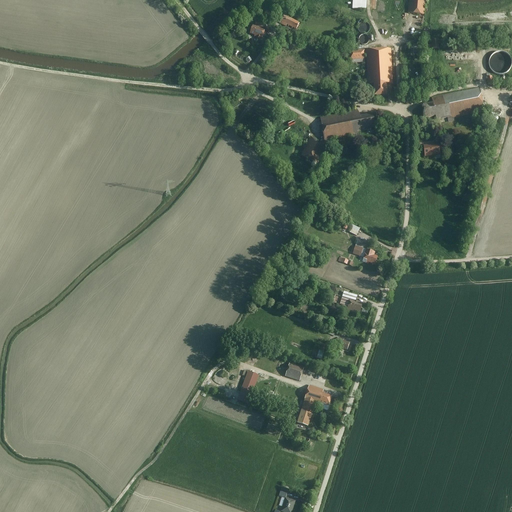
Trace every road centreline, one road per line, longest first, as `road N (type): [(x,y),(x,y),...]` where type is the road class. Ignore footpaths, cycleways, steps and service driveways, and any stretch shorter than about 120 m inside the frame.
road 1 (track): [(110,511),(224,361),(353,398)]
road 2 (track): [(0,61),(44,73),(223,90),(246,80),(273,42)]
road 3 (tertiary): [(318,511),(397,258)]
road 4 (residential): [(401,114),(258,77)]
road 5 (tertiary): [(397,258),(408,196),(401,114)]
